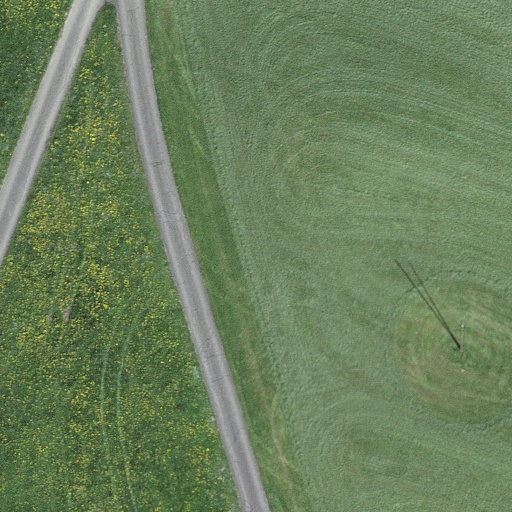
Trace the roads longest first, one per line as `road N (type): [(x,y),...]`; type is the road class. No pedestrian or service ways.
road 1 (track): [(254,511),(214,392),(121,0)]
road 2 (track): [(0,219),(83,0)]
